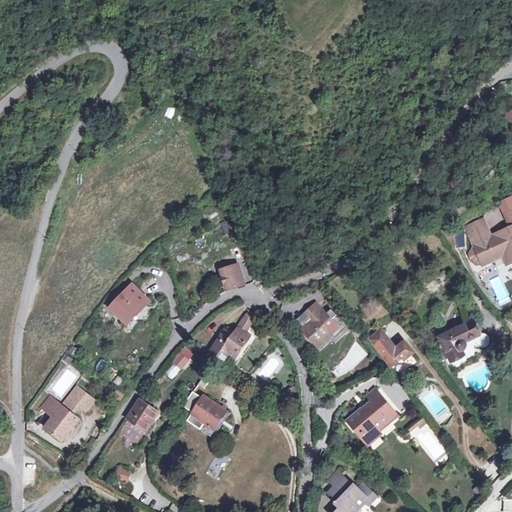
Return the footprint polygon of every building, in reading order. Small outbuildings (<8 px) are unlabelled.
[(511,227),(511,210),(503,214),(509,229),(511,227)] [(231,231),(225,220),(220,224),(225,234),(231,231)] [(482,221),(467,228),(483,265),(503,256),(507,264),(511,261),(511,227),(509,229),(490,238),(482,221)] [(237,287),(237,288),(246,285),(238,264),(221,270),(228,291),(237,287)] [(500,276),(490,280),(500,305),(510,301),(500,276)] [(147,300),(132,285),(110,308),(128,324),(135,317),(133,314),(147,300)] [(328,316),(316,304),(310,310),(316,316),(302,330),(316,345),(324,339),(326,341),(331,337),(331,333),(328,330),(331,327),(324,320),(328,316)] [(235,332),(216,359),(223,364),(230,355),(235,359),(250,338),(244,334),(253,321),(247,316),(235,332)] [(465,342),(479,335),(474,322),(439,338),(450,363),(464,356),(461,352),(465,347),(465,342)] [(216,359),(235,332),(228,328),(219,339),(208,354),(216,359)] [(404,342),(395,349),(392,344),(380,330),(369,340),(391,368),(402,359),(404,362),(414,354),(404,342)] [(485,334),(479,335),(485,346),(480,348),(485,348),(489,346),(491,342),(489,337),(485,334)] [(72,345),(66,353),(71,357),(77,349),(72,345)] [(172,362),(181,370),(195,355),(185,346),(172,362)] [(175,366),(165,373),(170,379),(180,372),(175,366)] [(158,390),(164,381),(158,377),(152,386),(158,390)] [(199,384),(189,397),(193,400),(196,395),(202,386),(199,384)] [(41,407),(53,417),(45,427),(63,441),(79,419),(72,413),(79,404),(86,409),(93,399),(77,387),(62,405),(50,396),(41,407)] [(115,389),(112,397),(120,401),(124,394),(115,389)] [(372,404),(381,397),(376,391),(367,398),(372,404)] [(193,414),(202,400),(196,395),(193,400),(190,404),(186,410),(193,414)] [(204,397),(202,400),(193,414),(192,415),(195,417),(194,419),(195,420),(194,421),(202,427),(204,424),(218,433),(230,414),(204,397)] [(397,416),(381,397),(372,404),(367,408),(370,412),(365,417),(361,412),(348,423),(355,431),(357,429),(369,443),(380,434),(375,428),(386,419),(389,422),(397,416)] [(153,422),(152,421),(157,413),(140,400),(127,419),(145,432),(153,422)] [(357,429),(355,431),(367,445),(369,443),(357,429)] [(208,476),(219,479),(226,457),(215,453),(208,476)] [(493,462),(486,468),(494,478),(501,472),(493,462)] [(129,473),(118,469),(116,476),(128,480),(129,473)] [(332,487),(342,478),(336,472),(327,482),(332,487)] [(351,487),(342,478),(332,487),(327,493),(335,502),(335,503),(339,508),(334,511),(355,511),(365,502),(368,505),(375,497),(362,484),(357,489),(353,485),(351,487)]
